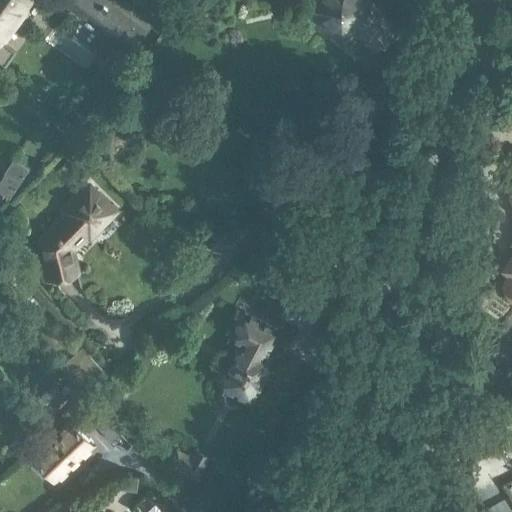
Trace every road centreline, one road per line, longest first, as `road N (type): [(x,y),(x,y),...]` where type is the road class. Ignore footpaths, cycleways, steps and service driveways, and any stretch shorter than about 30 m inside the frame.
road 1 (track): [(314,511),(411,259),(450,127),(461,0)]
road 2 (track): [(411,259),(426,397)]
